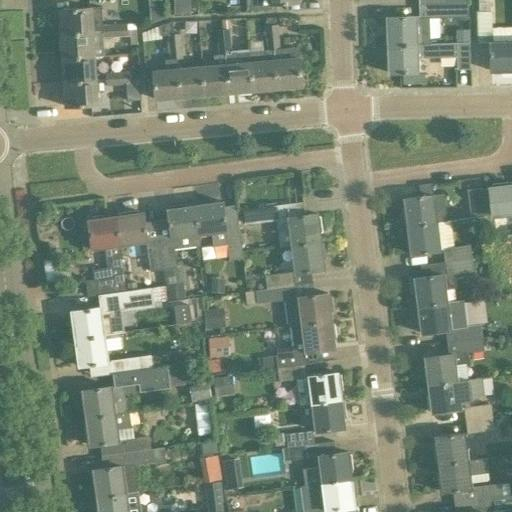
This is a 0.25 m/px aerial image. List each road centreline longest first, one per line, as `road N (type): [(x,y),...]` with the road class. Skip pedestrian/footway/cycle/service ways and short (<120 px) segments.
road 1 (residential): [(399,511),(356,183)]
road 2 (residential): [(47,511),(0,190)]
road 3 (residential): [(351,156),(113,185),(91,174),(79,137)]
road 4 (residential): [(79,137),(346,112)]
road 5 (residential): [(356,183),(494,163),(511,143)]
road 6 (residential): [(346,112),(511,107)]
